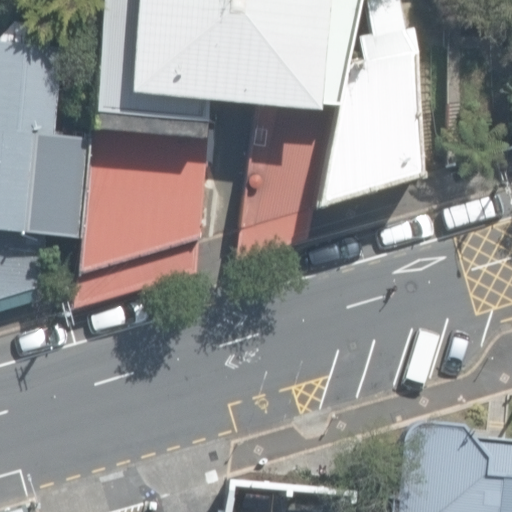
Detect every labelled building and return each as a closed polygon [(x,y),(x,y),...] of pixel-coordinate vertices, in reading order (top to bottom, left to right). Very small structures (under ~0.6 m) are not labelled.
[(100,0),(70,274),(195,239),(206,136),(199,135),(203,101),(256,106),(243,227),(310,207),(353,0),(100,0)] [(342,67),(313,206),(416,178),(414,54),(407,28),(399,0),(364,0),(363,1),(372,35),(357,39),(363,61),(342,67)] [(412,0),(412,25),(445,25),(444,0),(412,0)] [(0,295),(34,285),(40,231),(72,235),(81,136),(51,135),(56,42),(0,37),(0,295)] [(511,511),(511,438),(469,435),(459,423),(421,421),(418,421),(414,422),(412,423),(408,425),(405,428),(402,431),(401,435),(400,438),(394,496),(389,496),(387,511),(511,511)] [(0,511),(24,511),(22,503),(0,509),(0,511)]
